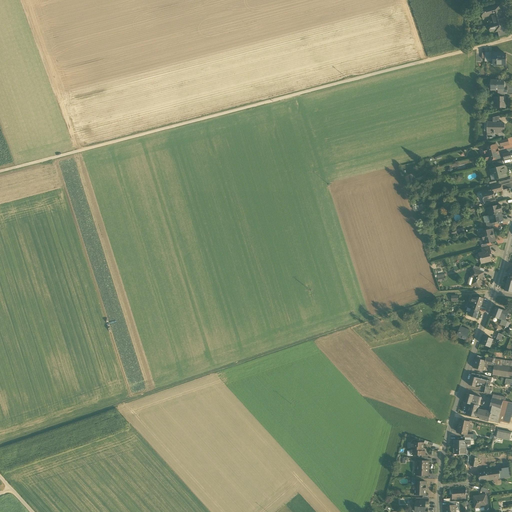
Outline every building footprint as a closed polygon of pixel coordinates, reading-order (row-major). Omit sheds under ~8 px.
[(497,29),(498,31),(505,30),(505,26),(503,26),(502,22),(503,22),(505,22),(504,15),(501,16),(499,6),(481,10),(482,14),(486,14),(487,16),(493,15),(495,25),(489,26),(490,31),(497,29)] [(506,65),(506,54),(493,54),(493,58),(493,62),(493,65),(500,65),(500,64),(506,64),(506,65)] [(498,90),(507,90),(507,87),(504,87),(504,80),(491,80),(491,90),(498,90)] [(496,107),(505,107),(505,98),(498,98),(495,98),(495,104),(496,104),(496,107)] [(487,123),(487,132),(494,132),(494,133),(495,133),(504,133),(504,129),(505,129),(505,124),(496,124),(493,124),(493,123),(487,123)] [(495,135),(495,133),(494,133),(494,132),(487,132),(487,135),(486,135),(487,136),(487,140),(488,140),(489,139),(490,140),(491,140),(492,140),(493,139),(493,138),(494,137),(493,137),(493,135),(495,135)] [(485,148),(486,154),(498,151),(497,149),(497,148),(496,145),(485,148)] [(498,154),(498,151),(486,154),(488,161),(500,158),(499,154),(498,154)] [(494,173),(496,179),(506,176),(505,172),(506,171),(506,168),(504,167),(497,168),(496,168),(490,169),(491,174),(494,173)] [(484,202),(485,203),(495,200),(493,193),(502,191),(503,189),(502,186),(500,185),(491,187),(492,189),(487,190),(487,191),(482,193),(483,198),(482,199),(483,202),(484,202)] [(488,216),(489,215),(501,212),(502,212),(501,205),(499,205),(498,206),(498,205),(494,206),(489,208),(490,211),(487,212),(488,216)] [(503,220),(501,212),(489,215),(491,221),(491,223),(495,222),(503,220)] [(481,232),(482,238),(494,235),(492,229),(483,231),(481,232)] [(496,241),(494,235),(482,238),(484,244),(487,244),(496,241)] [(491,261),(490,257),(489,255),(491,254),(490,251),(483,253),(479,254),(482,263),(491,261)] [(472,285),(479,287),(484,272),(479,271),(473,269),(471,277),(474,278),(472,285)] [(472,298),(471,302),(474,303),(481,306),(484,299),(480,297),(472,298)] [(473,306),(472,309),(479,312),(481,306),(474,303),(473,306)] [(495,307),(492,316),(499,319),(502,310),(495,307)] [(477,318),(479,312),(472,309),(470,313),(469,316),(477,318)] [(504,320),(505,318),(506,318),(506,317),(507,317),(507,316),(508,312),(502,310),(499,319),(501,320),(500,324),(505,326),(507,322),(507,321),(504,320)] [(457,337),(466,340),(470,331),(460,328),(460,327),(457,337)] [(482,344),(490,347),(493,339),(484,336),(482,344)] [(486,357),(485,361),(484,365),(491,367),(493,359),(486,357)] [(483,370),(484,365),(485,361),(481,360),(476,359),(474,368),(483,370)] [(511,362),(503,361),(503,360),(496,359),(495,365),(494,365),(493,375),(511,377),(511,362)] [(486,384),(486,385),(488,380),(489,377),(483,375),(472,373),(469,385),(475,387),(477,382),(486,384)] [(475,418),(476,418),(478,409),(479,406),(471,404),(474,395),(466,393),(464,402),(468,404),(467,406),(469,407),(467,415),(475,417),(475,418)] [(471,404),(479,406),(481,397),(474,395),(471,404)] [(489,411),(491,412),(499,414),(500,414),(503,401),(492,398),(489,411)] [(503,401),(500,414),(511,417),(511,413),(511,402),(505,401),(503,401)] [(476,418),(488,421),(491,412),(489,411),(481,409),(478,409),(476,418)] [(498,420),(499,414),(491,412),(488,421),(497,423),(498,420)] [(509,423),(511,417),(500,414),(499,414),(498,420),(509,423)] [(464,434),(466,435),(467,434),(469,422),(460,420),(457,432),(464,434)] [(497,438),(510,441),(511,433),(498,430),(497,438)] [(424,475),(428,475),(429,462),(429,461),(425,461),(417,461),(416,475),(417,475),(424,475)] [(480,482),(487,481),(486,472),(486,470),(478,472),(480,482)] [(491,472),(486,472),(487,481),(500,479),(499,472),(493,472),(491,472)] [(423,495),(425,495),(426,482),(421,482),(415,481),(415,482),(415,485),(414,485),(413,486),(413,488),(414,490),(415,490),(414,494),(423,495)] [(462,488),(459,488),(452,489),(452,500),(463,499),(466,498),(466,490),(462,491),(462,488)] [(474,496),(475,508),(487,506),(486,495),(479,496),(478,496),(474,496)] [(415,511),(419,511),(424,511),(425,504),(425,501),(420,501),(415,501),(415,511)]
